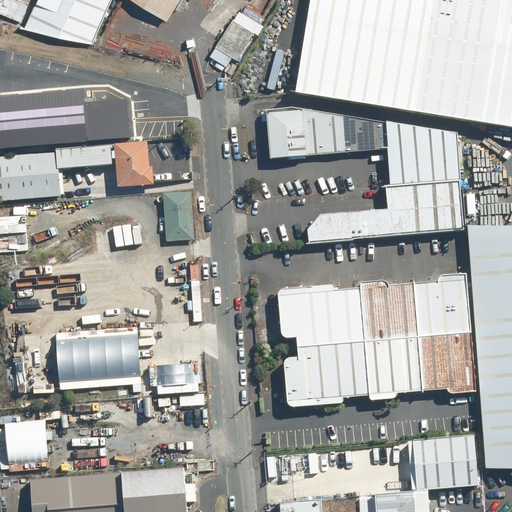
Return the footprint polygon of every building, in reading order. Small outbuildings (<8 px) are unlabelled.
[(0,0),(0,12),(20,21),(27,4),(18,0),(0,0)] [(92,44),(111,0),(34,0),(21,29),(92,44)] [(136,0),(167,19),(178,0),(136,0)] [(211,0),(198,0),(192,10),(200,16),(211,0)] [(511,0),(311,0),(296,94),(511,128),(511,0)] [(221,6),(214,2),(206,16),(213,19),(221,6)] [(240,6),(234,15),(252,27),(258,18),(240,6)] [(253,33),(231,19),(214,46),(235,60),(253,33)] [(17,56),(0,51),(0,59),(16,64),(17,56)] [(157,87),(127,90),(129,118),(160,116),(157,87)] [(125,89),(86,92),(88,121),(127,118),(125,89)] [(83,90),(0,97),(0,148),(87,141),(83,90)] [(267,111),(272,159),(387,149),(389,188),(460,182),(459,133),(375,120),(291,108),(267,111)] [(144,118),(107,121),(109,140),(146,137),(144,118)] [(149,141),(113,143),(117,187),(152,184),(149,141)] [(111,146),(57,150),(58,171),(113,167),(111,146)] [(55,153),(0,157),(0,201),(58,197),(55,153)] [(465,232),(460,182),(389,188),(386,189),(388,209),(320,215),(307,230),(308,244),(465,232)] [(485,469),(511,469),(511,227),(469,227),(485,469)] [(466,281),(279,296),(282,335),(298,334),(300,358),(284,360),(287,408),(475,393),(466,281)] [(69,368),(48,368),(48,379),(69,379),(69,368)] [(207,390),(169,394),(170,404),(183,402),(184,406),(208,403),(207,390)] [(169,394),(153,396),(156,417),(171,415),(170,404),(169,394)] [(476,435),(414,440),(418,489),(426,489),(480,485),(476,435)] [(189,511),(186,468),(122,473),(124,511),(189,511)] [(124,511),(122,473),(30,480),(32,511),(124,511)] [(428,511),(426,489),(418,489),(374,493),(375,511),(428,511)] [(373,511),(373,499),(358,499),(359,511),(373,511)] [(322,511),(322,500),(279,503),(279,511),(322,511)]
